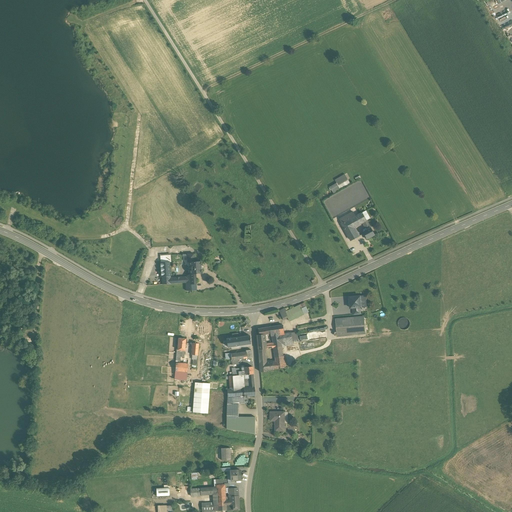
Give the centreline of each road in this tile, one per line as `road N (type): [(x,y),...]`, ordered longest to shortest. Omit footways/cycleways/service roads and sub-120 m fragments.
road 1 (tertiary): [(251,310),(309,295),(511,204)]
road 2 (tertiary): [(0,230),(138,300),(191,311),(251,310)]
road 3 (track): [(204,94),(322,282)]
road 4 (track): [(402,0),(204,94)]
road 5 (residential): [(251,310),(259,427),(248,511)]
